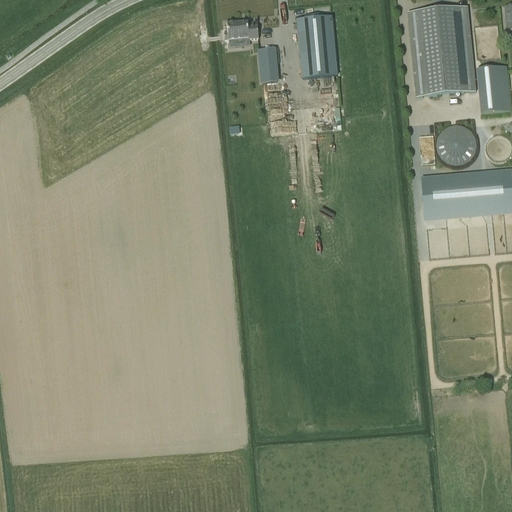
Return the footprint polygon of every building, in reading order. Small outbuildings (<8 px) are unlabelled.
[(469,23),(467,9),(408,15),(416,99),(476,93),(472,57),(469,23)] [(297,23),(303,81),(337,78),(332,20),(323,20),(323,17),(305,19),(306,22),(297,23)] [(240,24),(226,25),(227,42),(249,40),(249,41),(259,41),(258,27),(248,28),(248,24),(240,25),(240,24)] [(258,53),(258,61),(276,59),(276,51),(258,53)] [(506,69),(478,71),(482,117),(511,114),(506,69)] [(465,130),(457,128),(449,129),(443,133),(438,140),(436,147),(437,155),(441,162),(448,166),(455,168),(463,167),(470,163),(475,157),(476,149),(475,141),(471,135),(465,130)] [(511,197),(509,171),(420,179),(424,219),(511,210),(511,197)]
